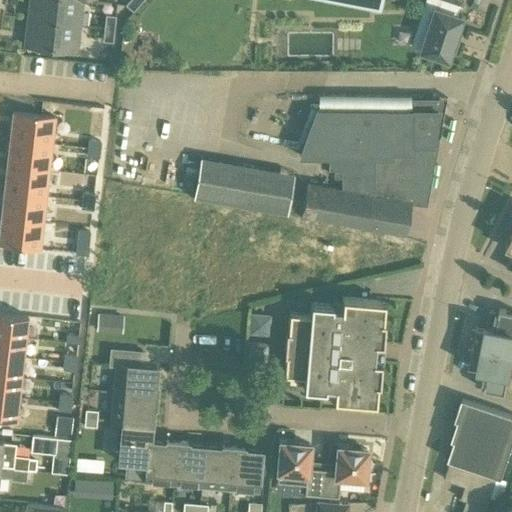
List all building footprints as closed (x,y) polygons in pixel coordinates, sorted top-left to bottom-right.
[(28,18),(28,19),(78,25),(80,0),(29,0),(29,9),(30,10),(30,14),(28,14),(28,18)] [(141,2),(138,0),(128,0),(124,5),(132,12),(141,2)] [(381,0),(327,0),(379,10),(381,0)] [(460,5),(461,0),(437,0),(420,50),(434,55),(446,59),(460,17),(454,15),(458,4),(460,5)] [(115,16),(105,15),(103,28),(114,29),(115,16)] [(25,39),(25,45),(75,51),(78,25),(28,19),(26,34),(27,35),(27,39),(25,39)] [(114,29),(103,28),(102,41),(112,42),(113,31),(114,29)] [(22,57),(22,75),(101,78),(102,60),(22,57)] [(412,110),(316,110),(299,156),(329,156),(329,168),(334,169),(334,176),(342,176),(341,188),(306,182),(299,216),(404,234),(410,202),(421,204),(438,110),(412,110)] [(11,111),(8,137),(52,142),(54,115),(11,111)] [(8,137),(6,164),(49,169),(52,142),(8,137)] [(87,139),(86,147),(99,148),(100,140),(87,139)] [(86,147),(85,155),(98,156),(99,148),(86,147)] [(291,175),(204,159),(197,201),(284,217),(291,175)] [(6,164),(3,191),(46,195),(49,169),(6,164)] [(3,191),(0,217),(43,222),(46,195),(3,191)] [(82,192),(81,200),(92,201),(93,193),(82,192)] [(81,200),(80,208),(92,209),(92,201),(81,200)] [(0,217),(0,218),(0,244),(41,249),(43,222),(0,217)] [(328,274),(333,243),(244,227),(240,250),(249,252),(248,260),(328,274)] [(76,246),(75,253),(87,254),(87,247),(76,246)] [(382,320),(383,301),(342,297),(341,309),(331,309),(331,305),(311,303),(310,314),(289,312),(284,373),(305,375),(304,386),(324,388),(324,384),(334,385),(333,397),(375,401),(376,382),(379,382),(381,361),(372,360),(374,341),(382,341),(384,320),(382,320)] [(472,345),(511,356),(511,311),(499,309),(499,312),(489,310),(486,327),(476,325),(472,345)] [(0,312),(0,333),(24,336),(26,315),(0,312)] [(249,313),(248,334),(268,335),(270,315),(249,313)] [(121,331),(122,317),(98,314),(97,328),(121,331)] [(0,333),(0,354),(22,356),(24,336),(0,333)] [(66,333),(65,341),(77,342),(77,334),(66,333)] [(247,341),(245,361),(266,363),(268,343),(247,341)] [(511,356),(472,345),(468,365),(478,367),(475,384),(484,386),(484,389),(505,393),(506,388),(511,390),(511,356)] [(114,393),(156,396),(157,385),(155,385),(156,368),(144,366),(145,353),(111,350),(110,366),(116,367),(114,393)] [(63,353),(63,361),(74,362),(75,355),(63,353)] [(0,354),(0,374),(19,377),(22,356),(0,354)] [(63,361),(62,369),(73,370),(74,362),(63,361)] [(0,374),(0,395),(17,398),(19,377),(0,374)] [(155,407),(156,396),(114,393),(111,421),(122,422),(151,425),(153,407),(155,407)] [(59,394),(58,402),(70,403),(70,395),(59,394)] [(0,395),(0,416),(15,418),(17,398),(0,395)] [(501,477),(511,444),(511,414),(462,398),(455,419),(458,420),(451,439),(454,440),(448,459),(451,460),(445,479),(471,488),(462,511),(484,511),(497,476),(501,477)] [(58,402),(57,409),(69,410),(70,403),(58,402)] [(96,426),(97,410),(86,409),(84,425),(96,426)] [(150,441),(151,425),(122,422),(119,460),(125,461),(124,478),(146,479),(150,441)] [(67,454),(68,454),(70,438),(32,434),(31,451),(55,453),(55,452),(67,454)] [(12,468),(26,469),(28,457),(14,456),(15,443),(2,442),(0,441),(0,464),(12,466),(12,468)] [(169,483),(173,442),(166,441),(166,443),(150,441),(146,479),(146,481),(169,483)] [(319,495),(321,468),(308,467),(310,444),(280,441),(277,481),(306,484),(305,493),(319,495)] [(197,486),(201,446),(188,445),(188,443),(173,442),(169,483),(197,486)] [(225,488),(229,447),(222,446),(222,448),(201,446),(197,486),(225,488)] [(321,468),(319,495),(335,496),(336,478),(365,481),(368,449),(338,446),(336,469),(321,468)] [(229,447),(225,488),(258,491),(261,451),(244,450),(244,448),(229,447)] [(89,458),(75,457),(74,470),(88,471),(89,458)] [(0,475),(11,477),(12,468),(12,466),(0,464),(0,475)] [(25,481),(26,469),(12,468),(11,477),(11,480),(25,481)] [(113,481),(101,480),(99,498),(111,499),(113,481)] [(170,511),(171,502),(163,501),(162,511),(170,511)] [(260,511),(261,503),(248,502),(247,511),(260,511)] [(63,511),(64,507),(26,503),(25,511),(63,511)] [(206,511),(207,505),(184,503),(182,511),(206,511)]
